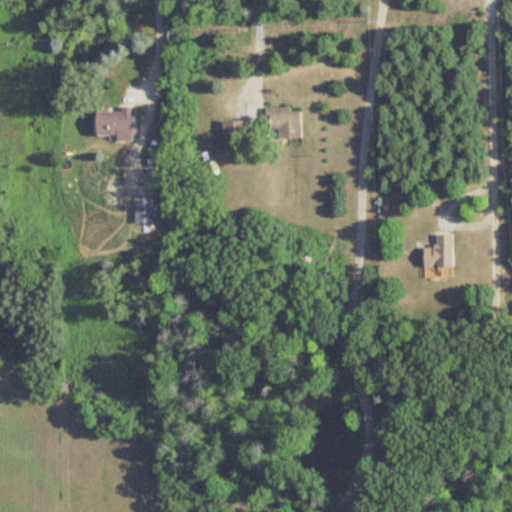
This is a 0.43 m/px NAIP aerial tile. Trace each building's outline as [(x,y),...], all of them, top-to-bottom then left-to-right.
[(95,134),(135,134),(135,108),(95,108),(95,134)] [(302,140),(302,109),(266,109),(266,130),(278,130),(278,140),(302,140)] [(247,150),(247,120),(223,120),(223,150),(247,150)] [(155,200),(135,200),(135,223),(155,223),(155,200)] [(454,234),(438,234),(438,248),(425,248),(425,267),(454,267),(454,234)]
